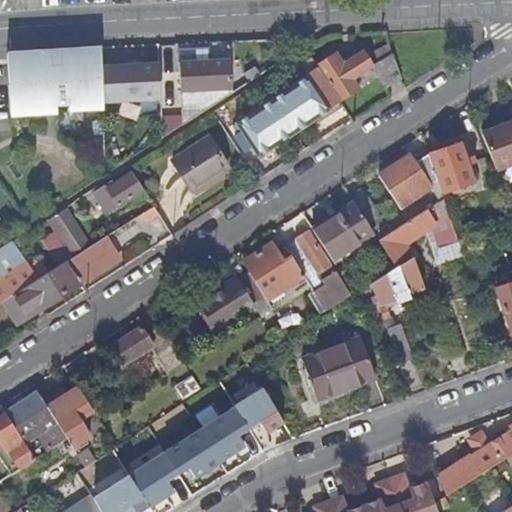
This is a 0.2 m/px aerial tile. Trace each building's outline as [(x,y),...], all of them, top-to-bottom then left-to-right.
[(318,66),(312,57),(301,64),(309,76),(237,123),(260,156),(331,109),(330,106),(340,101),(341,102),(379,77),(385,87),(402,78),(390,44),(374,51),(379,60),(372,64),(364,52),(343,64),(337,54),(318,66)] [(13,81),(9,85),(11,117),(57,114),(57,106),(69,105),(70,111),(104,109),(103,81),(102,47),(88,48),(83,54),(71,54),(71,49),(32,51),(28,57),(12,58),(13,81)] [(7,53),(7,55),(9,85),(13,81),(12,58),(28,57),(32,51),(7,53)] [(181,62),(184,125),(210,108),(234,93),(232,60),(181,62)] [(159,65),(120,67),(122,101),(160,100),(159,65)] [(511,121),(482,133),(496,168),(511,162),(511,121)] [(209,138),(174,161),(193,192),(229,169),(209,138)] [(462,143),(428,154),(437,180),(442,194),(476,182),(462,143)] [(437,180),(428,154),(415,163),(410,156),(379,176),(401,209),(431,189),(429,184),(437,180)] [(144,190),(133,173),(115,185),(112,180),(95,192),(108,213),(144,190)] [(363,186),(350,195),(355,203),(372,229),(379,240),(392,232),(363,186)] [(422,213),(392,232),(379,240),(396,267),(413,256),(406,245),(432,228),(440,247),(458,240),(444,199),(422,213)] [(334,222),(315,233),(330,256),(347,245),(372,229),(355,203),(331,217),(334,222)] [(59,233),(71,253),(87,243),(66,209),(51,219),(59,233)] [(331,217),(312,229),(315,233),(334,222),(331,217)] [(297,241),(298,244),(319,275),(331,267),(309,232),(297,241)] [(61,259),(71,253),(59,233),(55,236),(58,241),(53,245),(61,259)] [(105,236),(90,246),(68,260),(82,281),(118,258),(105,236)] [(30,266),(14,241),(5,247),(20,271),(0,284),(0,303),(4,301),(15,294),(38,279),(30,266)] [(274,244),(243,264),(249,273),(268,302),(304,279),(290,256),(284,260),(281,255),(274,244)] [(288,253),(290,256),(304,279),(313,292),(324,284),(319,275),(298,244),(288,253)] [(347,245),(330,256),(333,260),(350,250),(347,245)] [(413,256),(396,267),(371,283),(384,318),(392,314),(387,305),(408,294),(408,289),(422,282),(420,278),(421,277),(413,256)] [(39,261),(30,266),(38,279),(48,273),(39,261)] [(29,315),(77,284),(63,263),(48,273),(38,279),(15,294),(29,315)] [(324,284),(313,292),(324,309),(349,292),(335,269),(334,270),(331,267),(319,275),(324,284)] [(253,304),(260,316),(272,308),(268,302),(249,273),(197,307),(212,330),(253,304)] [(511,285),(498,290),(511,329),(511,285)] [(15,294),(4,301),(18,322),(29,315),(15,294)] [(439,330),(449,359),(463,353),(453,325),(439,330)] [(186,364),(161,327),(146,336),(141,328),(110,347),(122,365),(132,359),(134,363),(144,357),(141,352),(144,350),(162,379),(186,364)] [(388,330),(400,362),(415,357),(405,331),(399,333),(397,328),(388,330)] [(357,339),(372,378),(374,377),(359,338),(357,339)] [(315,399),(372,378),(357,339),(301,360),(315,399)] [(68,439),(58,446),(63,455),(91,437),(79,420),(93,411),(78,387),(48,408),(58,424),(68,439)] [(271,390),(91,485),(105,511),(132,511),(262,444),(258,435),(287,420),(271,390)] [(37,392),(5,413),(6,414),(26,444),(58,424),(48,408),(37,392)] [(10,450),(21,469),(35,460),(26,444),(6,414),(0,418),(0,441),(7,452),(10,450)] [(440,475),(446,495),(463,485),(490,467),(511,453),(511,425),(501,432),(503,435),(440,475)] [(102,511),(101,510),(90,493),(74,473),(13,511),(102,511)] [(316,511),(437,511),(435,502),(427,482),(410,488),(404,473),(376,483),(381,498),(349,510),(344,495),(314,506),(316,511)] [(499,511),(511,511),(511,503),(499,511)]
